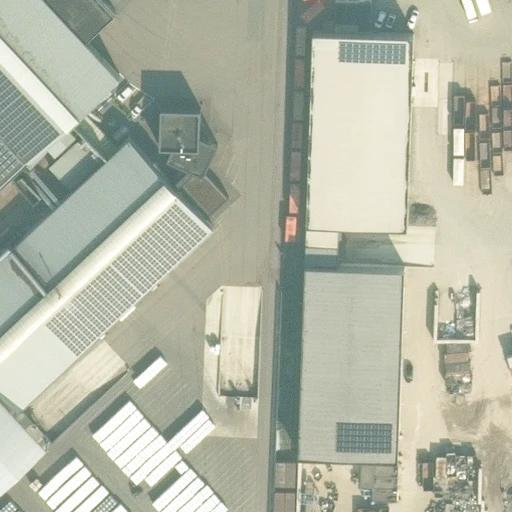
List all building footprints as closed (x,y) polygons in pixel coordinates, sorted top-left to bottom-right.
[(0,0),(0,185),(30,157),(31,158),(120,75),(86,39),(115,12),(104,0),(0,0)] [(334,0),(334,23),(358,24),(358,0),(334,0)] [(312,31),(298,456),(398,459),(404,267),(338,265),(339,225),(407,227),(413,34),(312,31)] [(71,191),(0,257),(0,389),(15,406),(212,227),(195,208),(199,204),(209,215),(228,198),(205,172),(217,144),(200,136),(200,109),(160,108),(159,148),(172,148),(167,160),(182,166),(168,179),(129,137),(105,160),(83,136),(49,168),(71,191)] [(129,511),(125,501),(143,493),(158,511),(190,511),(253,458),(163,354),(86,421),(107,464),(123,483),(106,490),(103,484),(53,486),(53,511),(129,511)]
